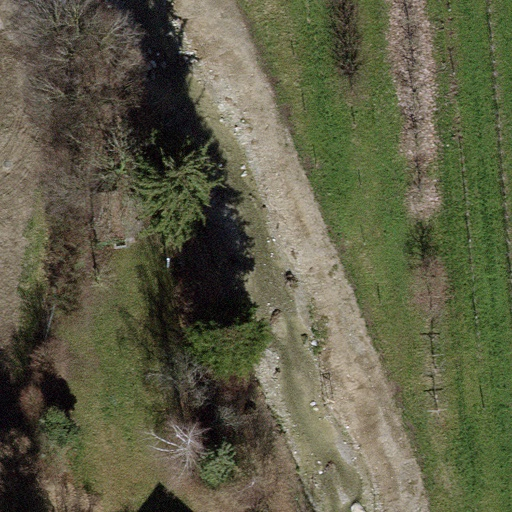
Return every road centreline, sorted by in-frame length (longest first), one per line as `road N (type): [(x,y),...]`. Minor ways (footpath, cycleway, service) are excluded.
road 1 (track): [(35,202),(26,311),(0,410)]
road 2 (track): [(25,0),(35,202)]
